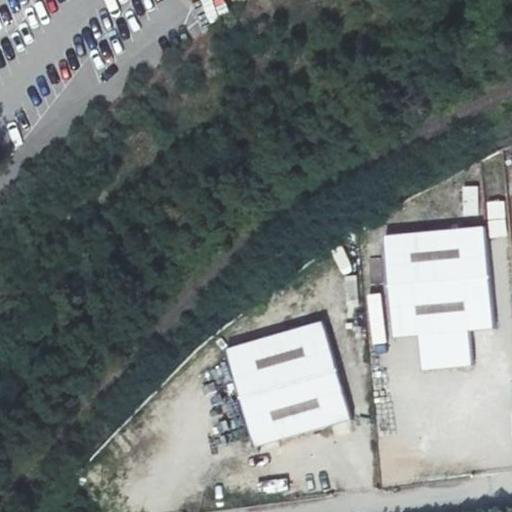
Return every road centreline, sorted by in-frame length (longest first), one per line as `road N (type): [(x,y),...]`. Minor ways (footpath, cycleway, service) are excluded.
road 1 (unclassified): [(316,511),(511,486)]
road 2 (unknown): [(0,111),(89,0)]
